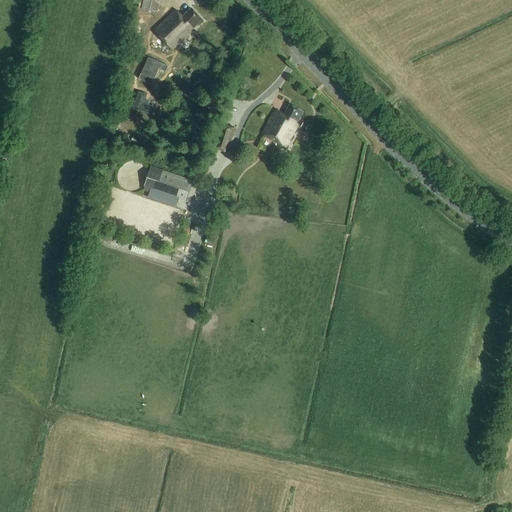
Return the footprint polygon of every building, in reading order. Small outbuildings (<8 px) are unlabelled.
[(141,0),(139,9),(157,12),(159,0),(141,0)] [(190,31),(202,20),(191,8),(182,17),(175,10),(154,30),(172,50),(191,32),(190,31)] [(196,31),(192,34),(196,40),(201,35),(196,31)] [(296,124),(302,112),(290,104),(284,114),(275,109),(261,134),(285,147),(298,125),(296,124)] [(228,152),(236,129),(219,124),(212,147),(228,152)] [(192,182),(151,166),(143,187),(144,187),(143,190),(148,192),(148,190),(185,203),(192,182)]
